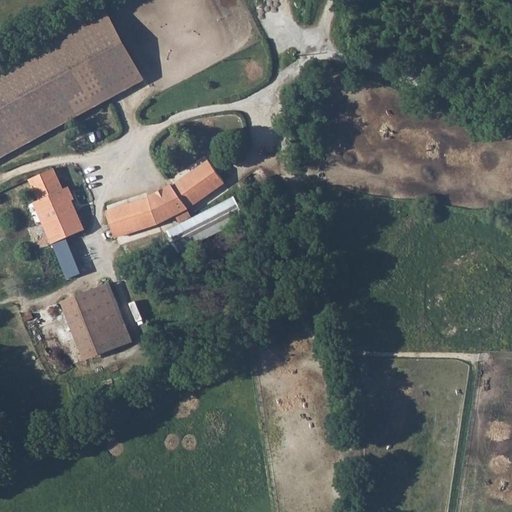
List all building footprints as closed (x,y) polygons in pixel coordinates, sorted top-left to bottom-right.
[(0,157),(146,77),(109,11),(108,9),(55,38),(0,68),(0,157)] [(147,198),(105,212),(113,239),(160,224),(187,208),(222,184),(209,165),(173,189),(171,187),(147,198)] [(38,200),(34,202),(52,243),(67,237),(84,228),(72,201),(75,199),(69,187),(65,189),(55,168),(29,180),(38,200)] [(67,237),(52,243),(68,279),(82,273),(67,237)] [(133,342),(110,284),(61,303),(83,361),(133,342)]
